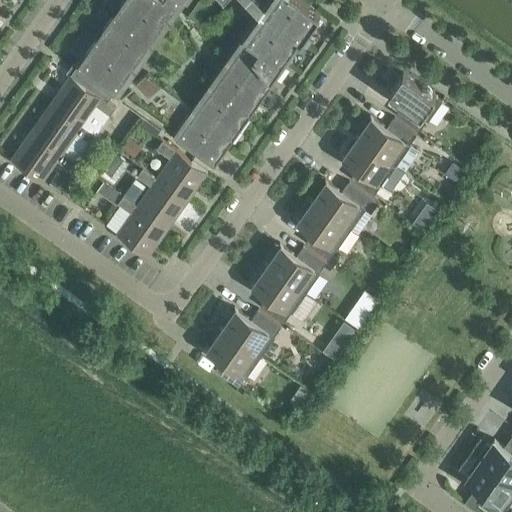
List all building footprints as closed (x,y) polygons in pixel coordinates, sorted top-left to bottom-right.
[(114,90),(177,0),(121,0),(77,64),(114,90)] [(319,12),(302,0),(271,0),(195,108),(146,73),(121,94),(121,95),(213,161),(319,12)] [(252,0),(264,12),(270,3),(267,0),(252,0)] [(115,105),(107,100),(114,90),(77,64),(11,157),(42,179),(56,158),(70,168),(76,160),(62,150),(76,131),(90,141),(95,133),(109,113),(115,105)] [(426,119),(427,119),(442,99),(402,71),(388,92),(403,102),(395,112),(419,129),(426,119)] [(357,135),(404,169),(418,149),(409,142),(416,132),(393,116),(386,126),(371,115),(357,135)] [(390,189),(404,169),(357,135),(343,156),(357,166),(350,176),(373,193),(381,182),(390,189)] [(142,167),(187,199),(207,171),(162,139),(156,147),(170,156),(156,176),(142,166),(142,167)] [(167,226),(187,199),(142,167),(136,174),(150,184),(137,203),(123,193),(122,194),(167,226)] [(312,199),(351,227),(365,207),(370,211),(377,200),(348,180),(341,190),(326,179),(312,199)] [(148,254),(167,226),(122,194),(117,201),(131,211),(116,232),(148,254)] [(336,247),(351,227),(312,199),(297,220),(312,230),(305,240),(328,257),(335,246),(336,247)] [(266,263),(306,291),(320,271),(319,270),(326,260),(303,243),(296,253),(281,243),(266,263)] [(291,311),(306,291),(266,263),(252,283),(267,294),(260,304),(283,320),(290,310),(291,311)] [(221,327),(260,355),(275,335),(274,334),(281,324),(258,307),(250,317),(236,307),(221,327)] [(246,375),(260,355),(221,327),(207,347),(222,358),(215,368),(238,384),(245,374),(246,375)] [(487,442),(477,455),(511,479),(511,450),(511,451),(493,438),(489,444),(487,442)] [(470,471),(466,476),(484,489),(477,500),(494,511),(502,511),(511,498),(511,479),(477,455),(468,469),(470,471)]
